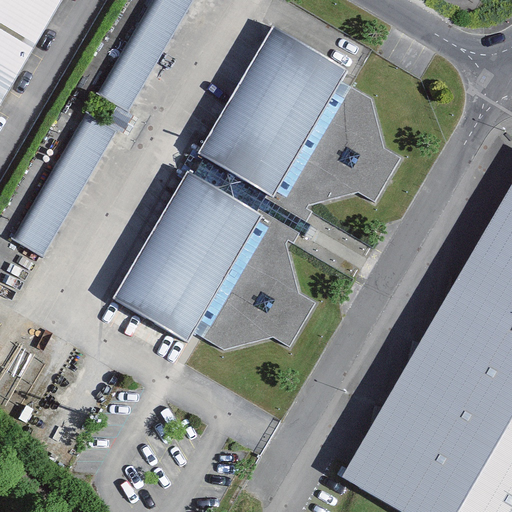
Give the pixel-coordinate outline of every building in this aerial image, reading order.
[(0,0),(0,98),(58,0),(0,0)] [(194,0),(149,0),(101,85),(135,105),(194,0)] [(343,70),(272,29),(115,298),(187,339),(192,331),(225,350),(272,338),(291,348),(317,303),(298,293),(285,246),(310,204),(359,192),(374,202),(402,159),(384,148),(371,99),(337,79),(343,70)] [(86,104),(17,230),(53,249),(122,123),(86,104)] [(511,511),(511,189),(347,468),(422,511),(511,511)]
